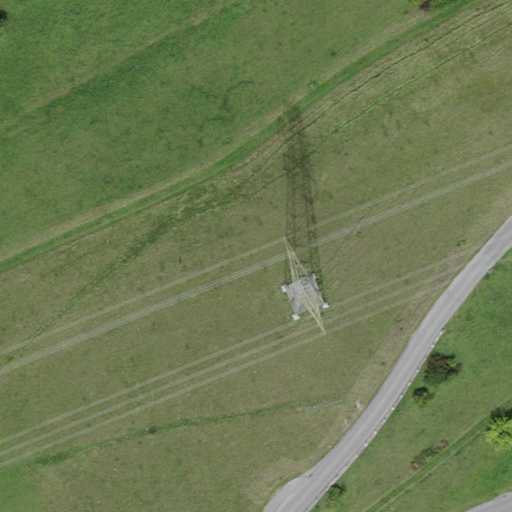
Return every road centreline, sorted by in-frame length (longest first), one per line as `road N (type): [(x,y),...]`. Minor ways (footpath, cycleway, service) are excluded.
road 1 (track): [(493,0),(345,85),(231,173),(0,284)]
road 2 (unclassified): [(304,511),(511,246)]
road 3 (track): [(511,416),(390,511)]
